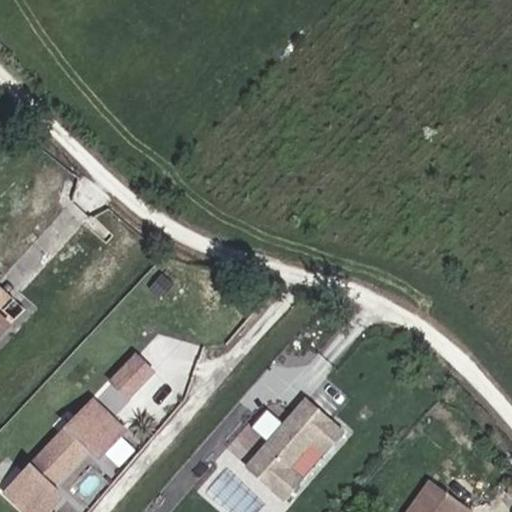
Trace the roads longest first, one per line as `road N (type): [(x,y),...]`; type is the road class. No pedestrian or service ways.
road 1 (residential): [(511,419),(414,317),(256,260),(113,196),(0,79)]
road 2 (unknown): [(308,279),(101,511)]
